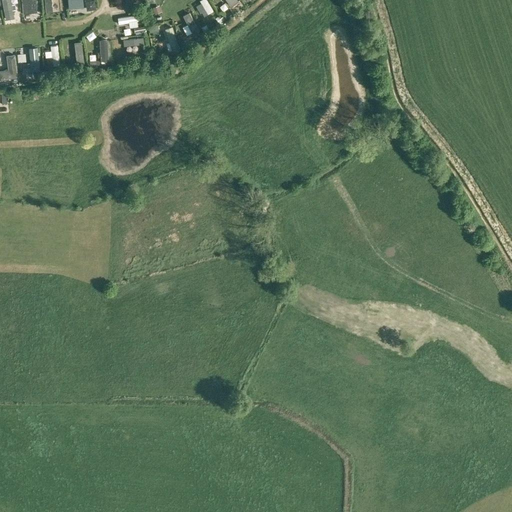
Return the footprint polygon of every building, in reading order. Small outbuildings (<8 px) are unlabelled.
[(35,0),(22,0),(24,15),(37,14),(35,0)] [(54,0),(46,0),(47,13),(55,12),(54,0)] [(68,0),(69,9),(82,7),(81,0),(68,0)] [(125,0),(127,10),(134,9),(132,0),(125,0)] [(201,11),(204,16),(213,11),(206,0),(201,0),(200,1),(204,9),(201,11)] [(183,16),(193,34),(199,31),(189,13),(183,16)] [(128,21),(128,24),(132,23),(132,20),(135,20),(134,14),(119,16),(120,22),(128,21)] [(165,29),(171,50),(178,48),(172,27),(165,29)] [(88,35),(92,41),(99,36),(95,31),(88,35)] [(73,48),(74,53),(81,52),(79,41),(64,43),(65,49),(73,48)] [(184,52),(189,50),(186,41),(180,43),(184,52)] [(48,48),(50,68),(57,68),(55,48),(48,48)] [(26,61),(27,69),(38,68),(36,49),(30,50),(31,61),(26,61)] [(10,69),(10,70),(15,69),(13,52),(7,53),(8,61),(4,61),(6,69),(10,69)] [(172,63),(171,57),(163,60),(165,65),(172,63)]
